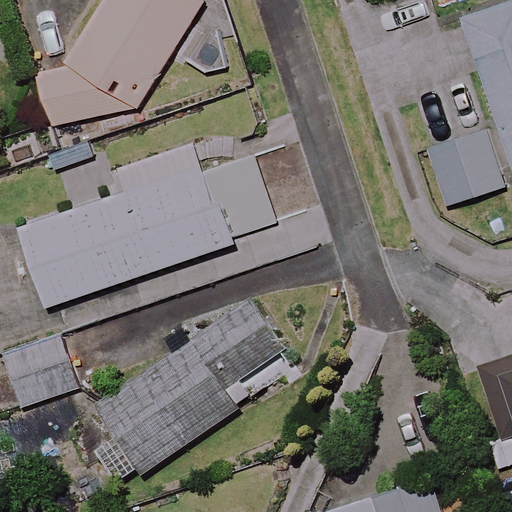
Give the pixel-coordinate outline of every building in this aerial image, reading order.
[(109,0),(69,63),(65,68),(37,72),(45,128),(106,119),(108,130),(131,127),(127,100),(137,107),(204,0),(109,0)] [(511,7),(460,24),(510,177),(511,176),(511,7)] [(505,189),(487,133),(429,151),(447,207),(505,189)] [(46,309),(232,246),(227,230),(278,213),(256,149),(205,167),(198,144),(123,170),(131,192),(19,230),(46,309)] [(290,360),(251,301),(99,402),(122,437),(97,453),(121,489),(250,404),(242,392),(290,360)] [(79,390),(61,337),(5,355),(22,408),(79,390)] [(511,359),(484,369),(508,440),(511,439),(511,359)] [(443,511),(435,482),(324,511),(443,511)]
